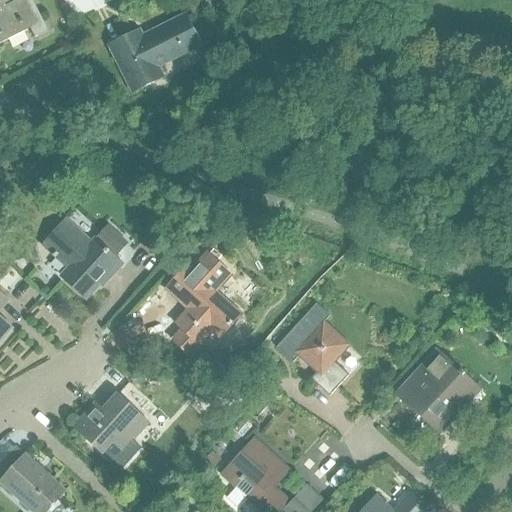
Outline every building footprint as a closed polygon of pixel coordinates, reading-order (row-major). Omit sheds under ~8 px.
[(0,0),(0,42),(30,28),(35,37),(48,30),(32,0),(17,0),(6,6),(3,0),(0,0)] [(158,66),(200,45),(185,15),(143,37),(140,31),(110,47),(133,93),(163,78),(158,66)] [(107,228),(95,242),(92,246),(66,222),(44,247),(56,258),(57,257),(70,268),(61,278),(86,300),(99,286),(98,284),(104,277),(108,280),(121,265),(116,260),(128,247),(107,228)] [(187,268),(167,289),(189,310),(177,323),(182,328),(171,339),(194,361),(204,349),(199,344),(214,328),(221,335),(239,316),(215,294),(231,277),(206,254),(199,262),(190,271),(187,268)] [(0,341),(12,328),(0,316),(0,308),(7,300),(0,293),(0,341)] [(335,363),(350,346),(324,323),(330,316),(318,304),(277,348),(294,363),(300,357),(317,373),(311,379),(329,396),(348,376),(335,363)] [(463,412),(468,407),(467,402),(463,398),(475,385),(437,350),(407,383),(413,388),(403,399),(434,428),(455,405),(463,412)] [(192,393),(206,406),(229,381),(215,368),(192,393)] [(123,450),(147,423),(116,395),(102,411),(95,405),(75,427),(103,452),(113,441),(123,450)] [(222,474),(246,497),(262,511),(309,511),(321,500),(307,487),(292,503),(274,487),(290,470),(256,438),(222,474)] [(0,464),(0,479),(35,511),(46,511),(65,492),(16,447),(0,464)] [(427,511),(428,511),(410,494),(393,511),(392,511),(377,498),(363,511),(427,511)]
